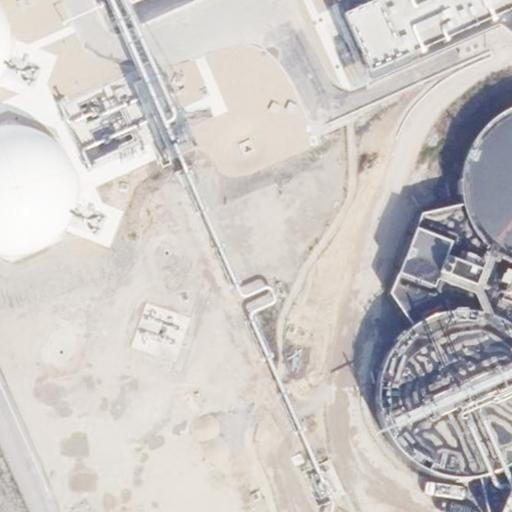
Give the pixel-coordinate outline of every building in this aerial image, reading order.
[(17,41),(1,0),(0,0),(0,88),(4,76),(34,86),(41,66),(12,57),(17,41)] [(465,26),(511,10),(511,0),(442,0),(449,22),(463,18),(465,26)] [(59,109),(89,164),(136,138),(113,96),(116,94),(109,81),(59,109)] [(511,107),(509,108),(486,122),(468,143),(459,169),(457,195),(465,222),(480,244),(501,260),(511,264),(511,107)] [(82,190),(62,135),(9,120),(0,123),(0,255),(15,259),(64,241),(68,225),(102,234),(108,214),(78,206),(82,190)]
